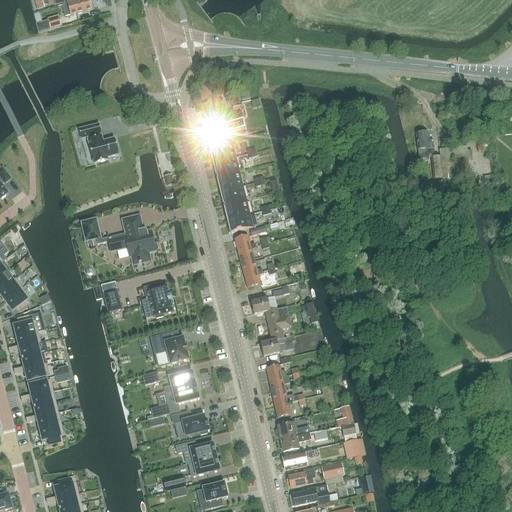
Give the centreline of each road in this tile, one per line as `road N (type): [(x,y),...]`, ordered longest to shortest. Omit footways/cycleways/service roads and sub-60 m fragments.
road 1 (tertiary): [(274,511),(162,50)]
road 2 (tertiary): [(501,72),(238,46),(162,50)]
